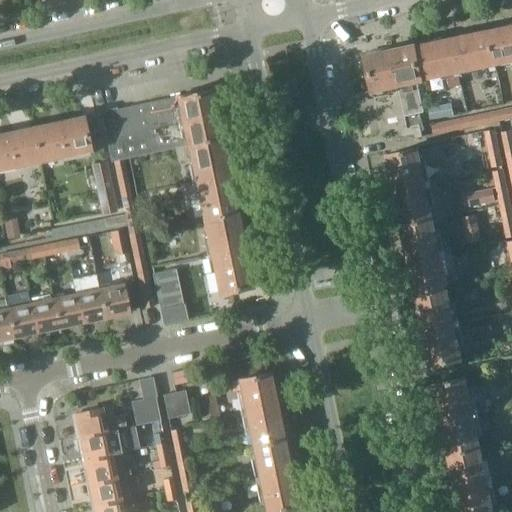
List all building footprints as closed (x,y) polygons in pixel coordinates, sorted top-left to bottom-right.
[(511,25),(487,31),(494,64),(511,59),(511,25)] [(447,40),(415,47),(422,80),(446,74),(449,86),(460,83),(458,72),(494,64),(487,31),(456,38),(456,37),(447,39),(447,40)] [(415,45),(390,50),(398,85),(407,128),(393,131),(395,139),(415,134),(416,139),(423,137),(422,133),(425,132),(421,112),(424,111),(417,81),(422,80),(415,47),(415,45)] [(390,50),(366,56),(370,74),(373,91),(374,90),(380,120),(383,133),(393,131),(407,128),(398,85),(390,50)] [(193,93),(112,110),(117,135),(216,114),(211,90),(193,94),(193,93)] [(451,103),(429,108),(432,119),(454,115),(451,103)] [(112,110),(101,113),(110,153),(112,161),(114,161),(122,159),(177,148),(188,146),(220,139),(222,138),(216,114),(117,135),(112,110)] [(504,110),(492,113),(494,122),(498,121),(506,119),(504,110)] [(492,113),(480,115),(482,124),(494,122),(492,113)] [(480,115),(468,118),(470,127),(482,124),(480,115)] [(48,125),(32,128),(39,160),(89,149),(82,117),(65,121),(48,125)] [(468,118),(456,121),(458,129),(470,127),(468,118)] [(456,121),(444,123),(446,132),(458,129),(456,121)] [(444,123),(432,126),(434,134),(446,132),(444,123)] [(0,135),(0,168),(39,160),(32,128),(16,132),(0,135)] [(511,133),(511,130),(501,133),(507,161),(511,159),(511,133)] [(495,131),(485,132),(492,167),(502,165),(495,131)] [(188,146),(177,148),(180,161),(191,158),(203,219),(235,212),(228,180),(230,179),(228,170),(226,171),(220,139),(188,146)] [(396,153),(387,155),(393,186),(392,186),(392,187),(394,195),(395,195),(401,225),(433,219),(418,148),(396,153)] [(122,159),(114,161),(117,173),(125,171),(122,159)] [(104,162),(91,165),(102,215),(116,212),(104,162)] [(502,169),(491,171),(498,205),(509,202),(502,169)] [(125,171),(117,173),(119,185),(127,183),(125,171)] [(127,183),(119,185),(122,197),(130,195),(127,183)] [(491,189),(468,194),(470,207),(496,202),(493,189),(491,189)] [(130,195),(122,197),(124,209),(132,208),(130,195)] [(511,215),(509,202),(498,205),(504,238),(511,236),(511,215)] [(132,208),(124,209),(125,215),(127,221),(135,220),(132,208)] [(235,212),(203,219),(219,294),(251,287),(244,254),(245,253),(243,244),(242,244),(235,212)] [(474,215),(464,217),(468,242),(469,243),(482,241),(477,214),(474,215)] [(125,215),(115,217),(117,226),(127,224),(127,221),(125,215)] [(115,217),(104,219),(106,228),(117,226),(115,217)] [(104,219),(94,221),(96,230),(106,228),(104,219)] [(433,219),(401,225),(408,256),(407,256),(408,265),(410,265),(416,295),(448,289),(445,276),(456,274),(451,253),(441,255),(433,219)] [(135,220),(127,221),(127,224),(129,234),(137,232),(135,220)] [(94,221),(83,223),(85,232),(96,230),(94,221)] [(83,223),(72,226),(74,234),(85,232),(83,223)] [(72,226),(62,228),(64,237),(74,234),(72,226)] [(62,228),(50,230),(52,239),(64,237),(62,228)] [(121,230),(110,233),(116,257),(126,254),(121,230)] [(137,232),(129,234),(132,246),(140,244),(137,232)] [(78,239),(64,242),(66,252),(80,249),(78,239)] [(64,242),(53,244),(55,254),(66,252),(64,242)] [(53,244),(32,249),(34,259),(55,254),(53,244)] [(140,244),(132,246),(134,259),(143,257),(140,244)] [(32,249),(19,252),(21,261),(34,259),(32,249)] [(19,252),(7,254),(10,264),(21,261),(19,252)] [(143,257),(134,259),(137,271),(145,270),(143,257)] [(175,269),(152,274),(155,286),(178,281),(175,269)] [(145,270),(137,271),(140,284),(148,282),(145,270)] [(148,282),(140,284),(142,296),(151,295),(148,282)] [(122,286),(99,291),(105,321),(117,318),(116,315),(118,315),(128,313),(122,286)] [(83,287),(74,288),(76,295),(82,323),(91,321),(93,320),(93,323),(105,321),(99,291),(85,294),(83,287)] [(448,289),(416,295),(422,326),(421,326),(423,335),(424,335),(431,366),(462,359),(448,289)] [(27,292),(5,297),(7,309),(14,340),(26,337),(25,335),(27,334),(35,332),(28,299),(27,292)] [(49,295),(28,299),(35,332),(45,330),(48,330),(48,333),(59,330),(53,300),(50,301),(49,295)] [(76,295),(53,300),(59,330),(71,328),(70,325),(73,325),(82,323),(76,295)] [(151,295),(142,296),(145,309),(153,307),(151,295)] [(7,309),(0,307),(0,339),(0,340),(2,340),(2,342),(14,340),(7,309)] [(269,373),(237,379),(251,446),(282,439),(277,411),(278,410),(276,401),(275,402),(269,373)] [(465,378),(434,384),(441,415),(440,415),(440,416),(441,424),(443,424),(449,455),(480,448),(472,412),(488,409),(483,387),(468,390),(465,378)] [(175,394),(163,396),(168,420),(190,416),(185,392),(175,394)] [(215,396),(197,399),(202,420),(219,416),(215,396)] [(143,401),(142,401),(147,424),(160,422),(155,398),(143,401)] [(142,401),(131,403),(136,426),(147,424),(142,401)] [(101,410),(73,416),(75,427),(74,427),(76,438),(114,431),(124,429),(122,417),(113,419),(110,408),(101,410)] [(179,429),(170,431),(173,441),(181,439),(179,429)] [(114,431),(76,438),(79,451),(81,451),(83,461),(110,455),(119,454),(114,431)] [(162,433),(153,435),(156,446),(164,444),(162,433)] [(183,449),(181,439),(173,441),(175,451),(183,449)] [(282,439),(251,446),(264,511),(265,511),(296,506),(290,477),(291,476),(290,468),(288,468),(282,439)] [(164,444),(156,446),(158,456),(167,454),(164,444)] [(492,511),(480,448),(449,455),(455,485),(454,485),(454,486),(456,494),(457,494),(460,511),(492,511)] [(183,449),(175,451),(177,461),(186,459),(183,449)] [(110,455),(83,461),(85,472),(83,472),(86,484),(115,478),(110,455)] [(186,459),(177,461),(179,472),(188,470),(186,459)] [(188,470),(179,472),(181,482),(190,481),(188,470)] [(115,478),(86,484),(88,496),(90,496),(92,506),(120,501),(130,499),(125,476),(115,478)] [(172,478),(163,480),(165,491),(174,489),(172,478)] [(190,481),(181,482),(184,493),(192,491),(190,481)] [(219,488),(202,491),(204,501),(220,498),(219,488)] [(174,489),(165,491),(167,501),(176,499),(174,489)] [(194,500),(185,502),(187,511),(189,511),(196,511),(194,500)] [(120,501),(92,506),(93,511),(131,511),(130,508),(122,510),(120,501)]
